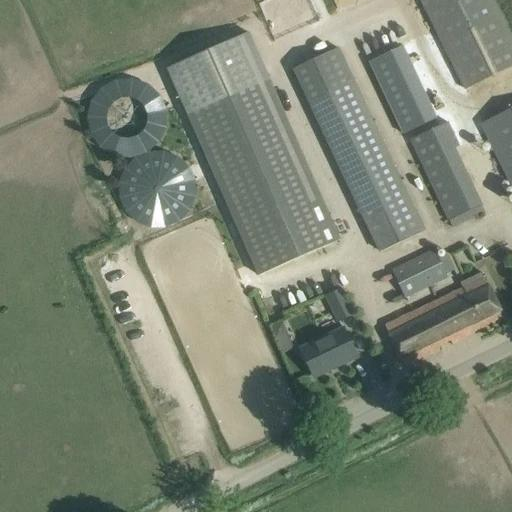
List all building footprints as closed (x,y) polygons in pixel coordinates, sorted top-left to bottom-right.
[(419,0),(463,90),(511,64),(511,42),(491,0),(419,0)] [(248,33),(167,68),(258,275),(339,238),(248,33)] [(437,119),(403,47),(369,63),(403,135),(437,119)] [(340,49),(293,71),(379,253),(425,231),(340,49)] [(140,102),(110,97),(104,132),(138,138),(141,123),(137,122),(140,102)] [(511,108),(479,125),(511,190),(511,108)] [(454,148),(459,146),(448,122),(410,140),(448,221),(481,206),(454,148)] [(185,203),(185,187),(165,187),(165,183),(148,183),(147,215),(171,216),(172,202),(185,203)] [(438,260),(433,251),(392,271),(405,298),(447,278),(445,274),(454,270),(447,256),(438,260)] [(471,335),(504,319),(484,278),(481,273),(459,283),(462,289),(447,296),(449,299),(453,297),(471,335)] [(351,313),(341,291),(326,297),(337,320),(351,313)] [(447,296),(385,326),(405,367),(440,350),(439,346),(450,341),(452,344),(471,335),(453,297),(449,299),(447,296)] [(300,349),(305,360),(314,378),(356,357),(343,329),(300,349)]
